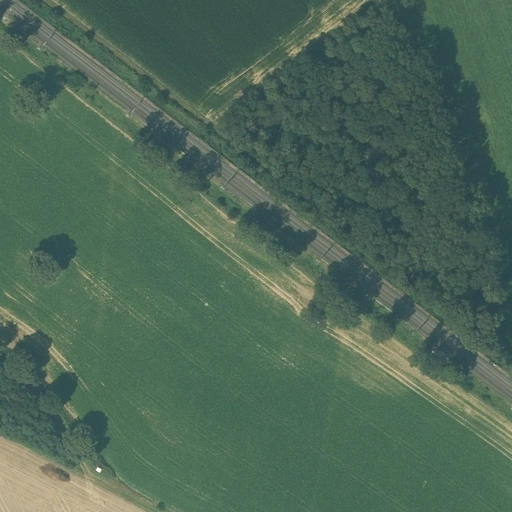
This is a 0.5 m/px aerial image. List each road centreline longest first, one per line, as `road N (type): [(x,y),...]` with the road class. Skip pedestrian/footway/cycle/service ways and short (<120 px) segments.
road 1 (track): [(157,511),(86,469),(37,394),(0,362)]
road 2 (track): [(41,0),(206,124)]
